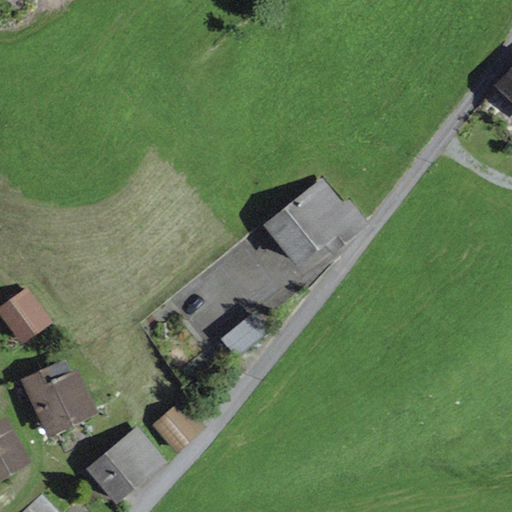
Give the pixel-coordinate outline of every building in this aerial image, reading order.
[(511,71),(491,93),(511,113),(511,71)] [(344,208),(323,182),(269,225),(300,263),(322,245),(330,255),(366,226),(349,204),(344,208)] [(49,324),(26,293),(1,313),(24,343),(49,324)] [(266,333),(254,318),(227,339),(239,354),(266,333)] [(50,371),(27,382),(52,434),(97,413),(77,373),(57,383),(50,371)] [(201,429),(181,406),(159,426),(180,448),(201,429)] [(0,478),(27,463),(5,426),(0,428),(0,478)] [(163,464),(138,433),(93,470),(118,500),(163,464)] [(55,511),(43,499),(29,511),(55,511)]
